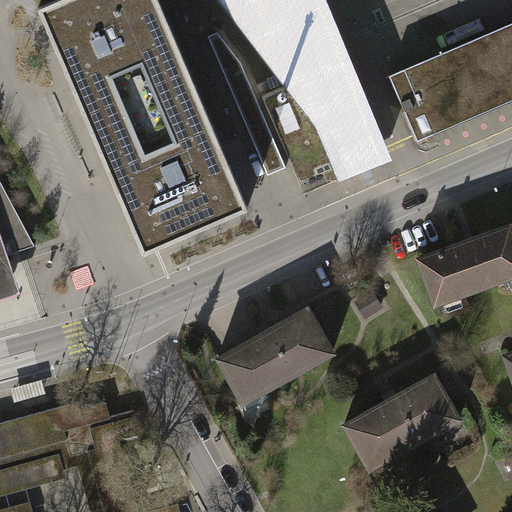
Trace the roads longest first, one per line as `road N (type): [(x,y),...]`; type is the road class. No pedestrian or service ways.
road 1 (residential): [(131,319),(511,155)]
road 2 (residential): [(0,64),(131,319)]
road 3 (residential): [(131,319),(233,511)]
road 4 (residential): [(0,362),(131,319)]
